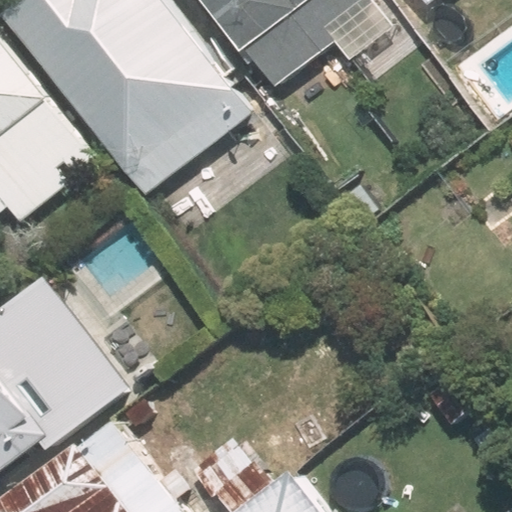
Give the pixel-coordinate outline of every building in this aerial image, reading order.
[(25,0),(17,6),(22,12),(158,194),(270,111),(187,0),(25,0)] [(222,0),(285,84),(348,38),(378,78),(418,49),(382,0),(222,0)] [(0,9),(0,190),(7,184),(31,214),(106,154),(63,100),(68,95),(0,9)] [(141,386),(57,272),(0,314),(0,469),(51,432),(61,445),(141,386)] [(198,511),(202,510),(126,413),(0,511),(198,511)] [(352,511),(313,461),(246,511),(352,511)]
